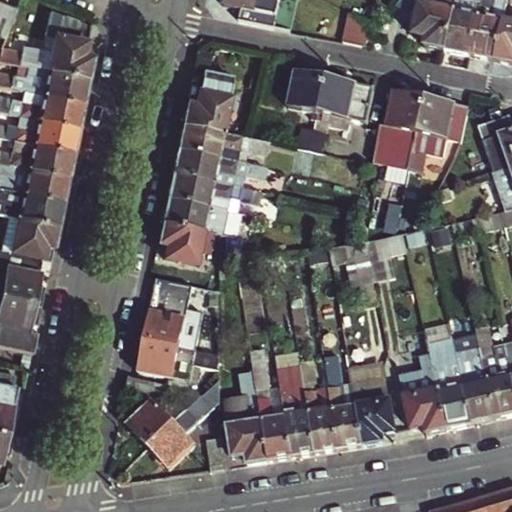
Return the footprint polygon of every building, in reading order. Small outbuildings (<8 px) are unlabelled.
[(256,0),(224,0),(223,8),(253,14),(256,0)] [(445,52),(469,57),(481,0),(456,0),(455,7),(445,52)] [(481,0),(469,57),(494,62),(506,4),(494,1),(493,0),(481,0)] [(511,0),(506,0),(506,4),(494,62),(511,65),(511,0)] [(0,39),(5,41),(16,10),(0,3),(0,39)] [(424,48),(445,52),(455,7),(450,6),(448,12),(419,7),(413,37),(426,39),(424,48)] [(344,45),(367,50),(371,29),(349,16),(344,45)] [(49,73),(89,81),(93,60),(84,58),(90,27),(50,19),(43,50),(42,56),(22,52),(2,48),(1,50),(0,56),(0,62),(28,69),(49,73)] [(24,46),(22,52),(42,56),(43,50),(24,46)] [(47,83),(49,73),(28,69),(26,79),(47,83)] [(33,95),(84,106),(89,81),(49,73),(47,83),(26,79),(26,81),(0,76),(0,88),(24,94),(33,95)] [(196,108),(186,106),(182,127),(221,135),(232,79),(203,74),(196,108)] [(327,80),(297,74),(289,110),(315,115),(313,122),(318,123),(327,80)] [(367,126),(375,90),(327,80),(318,123),(324,124),(325,117),(367,126)] [(33,95),(24,94),(22,104),(31,106),(33,95)] [(397,170),(409,173),(414,152),(424,100),(395,94),(383,147),(401,150),(397,170)] [(78,131),(84,106),(33,95),(31,106),(22,104),(0,99),(0,115),(18,119),(38,123),(78,131)] [(462,143),(470,110),(424,100),(414,152),(442,158),(445,142),(461,145),(462,143)] [(36,133),(38,123),(18,119),(16,129),(36,133)] [(511,125),(510,119),(479,128),(483,145),(489,143),(499,171),(511,166),(511,125)] [(73,156),(78,131),(38,123),(36,133),(16,129),(16,131),(13,143),(33,147),(73,156)] [(221,135),(182,127),(180,138),(177,151),(242,164),(245,152),(267,156),(270,145),(249,141),(221,135)] [(312,154),(316,133),(303,130),(299,151),(312,154)] [(329,135),(316,133),(312,154),(324,156),(329,135)] [(12,152),(31,157),(33,147),(13,143),(12,152)] [(28,172),(68,181),(73,156),(33,147),(31,157),(12,152),(11,154),(0,152),(0,166),(8,168),(28,172)] [(242,164),(177,151),(172,175),(233,188),(235,176),(244,177),(264,181),(266,170),(242,164)] [(511,166),(499,171),(510,203),(511,202),(511,166)] [(8,168),(6,178),(25,182),(28,172),(8,168)] [(23,196),(63,205),(68,181),(28,172),(25,182),(6,178),(0,176),(0,191),(4,192),(23,196)] [(172,175),(167,200),(228,212),(233,188),(172,175)] [(242,190),(244,177),(235,176),(233,188),(242,190)] [(262,194),(243,190),(241,202),(260,206),(262,194)] [(22,205),(23,196),(4,192),(2,201),(22,205)] [(0,217),(9,219),(58,230),(63,205),(23,196),(22,205),(2,201),(1,204),(0,203),(0,217)] [(228,212),(167,200),(162,225),(203,233),(205,224),(225,228),(228,212)] [(257,218),(239,214),(236,228),(255,232),(257,218)] [(0,252),(0,259),(40,268),(45,247),(54,249),(58,230),(9,219),(2,253),(0,252)] [(208,241),(209,235),(203,233),(162,225),(157,246),(167,248),(164,261),(194,267),(200,239),(208,241)] [(367,245),(375,285),(395,280),(390,259),(408,255),(404,237),(367,245)] [(245,242),(224,238),(222,250),(242,254),(245,242)] [(375,285),(367,245),(364,246),(332,251),(335,268),(348,265),(352,289),(375,285)] [(40,268),(0,259),(0,299),(35,307),(41,277),(39,276),(40,268)] [(158,282),(145,344),(198,355),(204,325),(176,319),(183,287),(158,282)] [(35,307),(0,299),(0,351),(32,359),(36,337),(28,336),(35,307)] [(428,345),(434,374),(447,433),(472,427),(459,368),(450,329),(447,315),(422,320),(428,345)] [(450,329),(459,368),(472,427),(495,422),(486,383),(475,334),(473,324),(450,329)] [(496,362),(489,330),(475,334),(486,383),(495,422),(511,418),(511,375),(511,376),(502,378),(498,361),(496,362)] [(198,355),(145,344),(139,374),(192,385),(195,367),(214,371),(217,360),(198,355)] [(447,433),(434,374),(428,345),(415,347),(419,366),(398,371),(411,429),(425,426),(426,437),(447,433)] [(253,355),(256,374),(270,463),(293,460),(281,388),(271,390),(265,353),(253,355)] [(351,372),(349,357),(338,359),(342,388),(354,386),(351,372)] [(326,361),(333,410),(340,452),(364,448),(354,386),(342,388),(338,359),(326,361)] [(314,363),(302,365),(305,385),(317,383),(314,363)] [(317,456),(307,394),(305,385),(302,365),(278,370),(279,378),(281,388),(293,460),(317,456)] [(351,372),(354,386),(364,448),(385,445),(384,436),(397,434),(388,380),(384,380),(380,381),(377,368),(351,372)] [(270,463),(256,374),(241,377),(245,400),(227,402),(232,429),(230,429),(235,460),(247,458),(249,467),(270,463)] [(169,387),(130,379),(127,394),(165,402),(169,387)] [(0,435),(8,437),(18,388),(0,384),(0,435)] [(152,405),(127,429),(149,450),(194,406),(198,402),(188,392),(175,405),(173,403),(161,414),(152,405)] [(319,392),(307,394),(317,456),(340,452),(333,410),(323,412),(319,392)] [(194,406),(149,450),(170,472),(196,448),(183,435),(203,415),(194,406)] [(229,470),(223,441),(208,444),(212,473),(229,470)] [(511,511),(511,491),(442,511),(511,511)]
